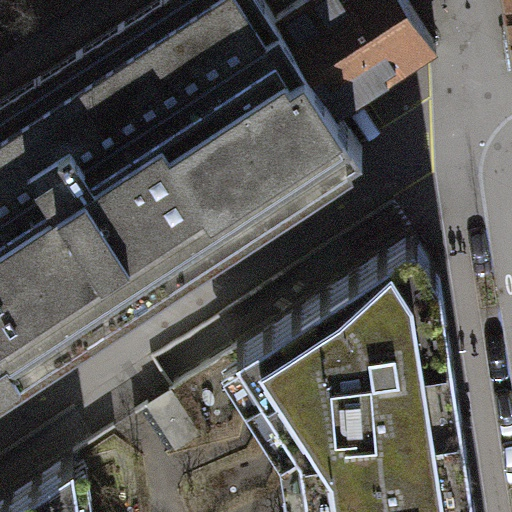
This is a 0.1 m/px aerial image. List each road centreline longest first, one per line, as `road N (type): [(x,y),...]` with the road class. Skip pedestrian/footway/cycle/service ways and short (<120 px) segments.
road 1 (residential): [(489,146),(409,165),(0,422)]
road 2 (residential): [(511,295),(489,146)]
road 3 (residential): [(489,146),(467,0)]
